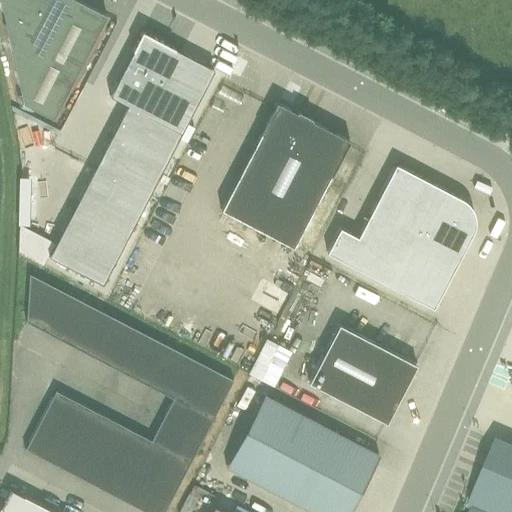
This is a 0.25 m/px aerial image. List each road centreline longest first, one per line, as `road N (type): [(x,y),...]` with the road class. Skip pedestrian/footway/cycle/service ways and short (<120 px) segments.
road 1 (unclassified): [(179,0),(486,156),(511,181)]
road 2 (unclassified): [(511,265),(408,511)]
road 3 (track): [(0,348),(9,170),(0,103)]
